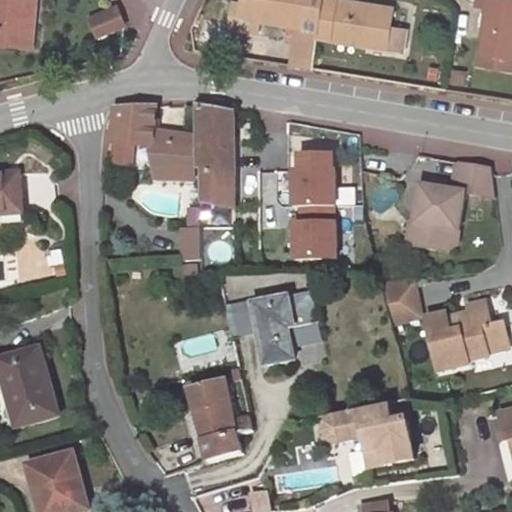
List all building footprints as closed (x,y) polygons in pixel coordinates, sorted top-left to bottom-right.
[(0,0),(0,44),(33,48),(35,25),(28,24),(28,15),(36,16),(37,0),(0,0)] [(290,65),(313,69),(319,35),(324,0),(243,0),(241,12),(259,14),(258,19),(297,26),(290,65)] [(337,0),(335,0),(324,0),(319,35),(388,47),(391,28),(394,10),(337,0)] [(511,0),(488,0),(488,8),(479,65),(511,71),(511,0)] [(91,17),(98,34),(125,22),(118,5),(91,17)] [(259,14),(241,12),(240,19),(235,18),(233,30),(256,33),(258,19),(259,14)] [(35,25),(36,16),(28,15),(28,24),(35,25)] [(407,30),(391,28),(388,47),(388,48),(403,52),(407,30)] [(236,115),(199,108),(201,174),(201,183),(202,206),(236,212),(236,115)] [(156,109),(117,111),(112,145),(139,148),(152,149),(157,180),(196,181),(195,140),(154,134),(156,109)] [(139,148),(112,145),(108,168),(138,170),(139,148)] [(333,156),(301,157),(301,172),(295,173),(295,209),(302,209),(335,208),(337,208),(336,172),(333,172),(333,156)] [(492,168),(458,162),(453,191),(421,185),(418,205),(423,206),(422,213),(417,212),(415,223),(417,223),(413,246),(447,252),(456,245),(465,194),(497,199),(492,168)] [(0,215),(22,213),(20,175),(0,176),(0,215)] [(202,213),(202,218),(236,224),(236,212),(202,206),(202,213)] [(335,208),(302,209),(302,225),(295,226),(296,262),(338,261),(337,225),(335,225),(335,208)] [(191,232),(202,232),(202,218),(202,213),(191,213),(191,232)] [(415,223),(410,222),(406,244),(413,246),(417,223),(415,223)] [(184,261),(202,260),(202,232),(191,232),(184,232),(184,261)] [(415,282),(384,285),(394,323),(421,317),(415,282)] [(318,324),(314,296),(257,306),(262,336),(267,365),(296,360),(291,329),(299,327),(316,324),(318,324)] [(496,346),(485,303),(469,307),(470,314),(448,318),(447,316),(429,320),(440,370),(471,362),(471,360),(490,356),(489,354),(488,347),(496,346)] [(487,303),(485,303),(496,346),(508,343),(504,323),(493,325),(487,303)] [(256,304),(228,308),(234,341),(262,336),(257,306),(256,304)] [(316,324),(299,327),(302,345),(319,342),(316,324)] [(508,343),(496,346),(498,353),(510,350),(508,343)] [(498,353),(496,346),(488,347),(489,354),(498,353)] [(60,416),(41,349),(0,359),(0,366),(17,428),(60,416)] [(243,381),(241,371),(233,372),(235,383),(243,381)] [(254,432),(250,417),(236,420),(228,383),(192,392),(211,466),(241,456),(237,437),(254,432)] [(370,453),(374,471),(418,461),(409,422),(395,425),(391,411),(338,423),(335,423),(332,425),(331,427),(329,429),(328,433),(328,436),(329,438),(329,440),(330,442),(332,444),(334,445),(337,446),(340,447),(342,446),(358,443),(361,455),(370,453)] [(511,437),(511,412),(502,415),(508,439),(511,438),(511,437)] [(81,511),(89,510),(74,455),(30,467),(41,511),(81,511)] [(270,511),(269,495),(253,497),(255,511),(270,511)] [(358,505),(359,511),(392,511),(390,500),(358,505)]
